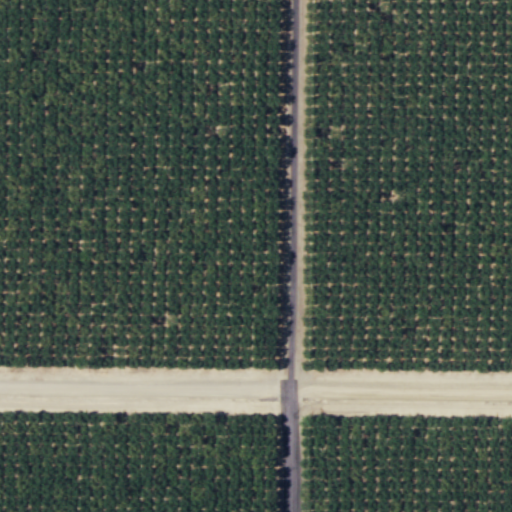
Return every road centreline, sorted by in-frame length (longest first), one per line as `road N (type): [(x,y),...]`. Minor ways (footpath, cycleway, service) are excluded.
road 1 (track): [(511,391),(0,385)]
road 2 (track): [(290,389),(293,0)]
road 3 (track): [(290,389),(284,511)]
